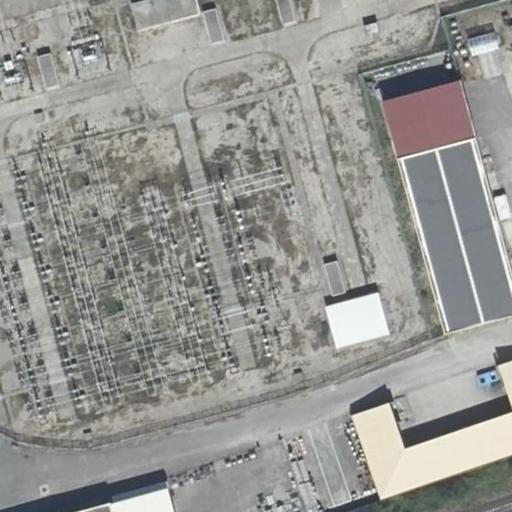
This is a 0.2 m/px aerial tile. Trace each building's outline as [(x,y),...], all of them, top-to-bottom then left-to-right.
[(198,17),(193,0),(160,0),(134,7),(140,32),(198,17)] [(290,0),(278,0),(286,26),(297,23),(290,0)] [(218,12),(206,16),(214,45),(226,42),(218,12)] [(484,76),(499,74),(494,32),(466,35),(469,53),(481,52),(484,76)] [(63,86),(54,54),(41,57),(49,90),(63,86)] [(465,80),(386,101),(402,159),(480,138),(465,80)] [(511,319),(511,255),(480,138),(402,159),(451,338),(511,319)] [(348,294),(339,264),(326,268),(334,298),(348,294)] [(382,293),(329,307),(341,348),(393,334),(382,293)] [(511,413),(407,451),(391,404),(353,418),(383,502),(511,457),(511,360),(500,365),(511,399),(511,413)] [(183,511),(176,487),(120,503),(122,511),(183,511)] [(85,511),(122,511),(120,503),(85,511)]
